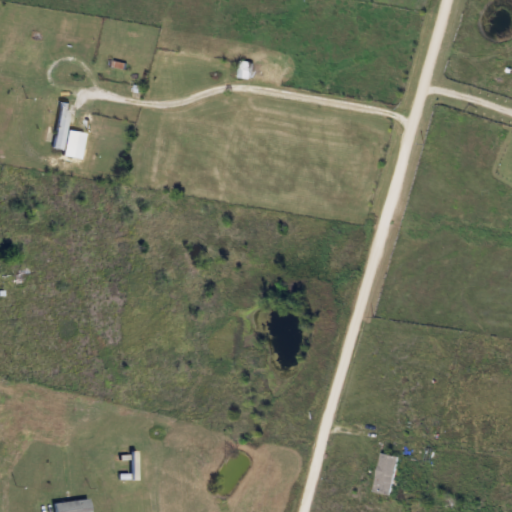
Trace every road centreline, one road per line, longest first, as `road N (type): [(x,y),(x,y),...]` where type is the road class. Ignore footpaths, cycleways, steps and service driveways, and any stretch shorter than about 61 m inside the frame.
road 1 (residential): [(304,511),(450,0)]
road 2 (residential): [(76,93),(168,105),(242,86),(416,119)]
